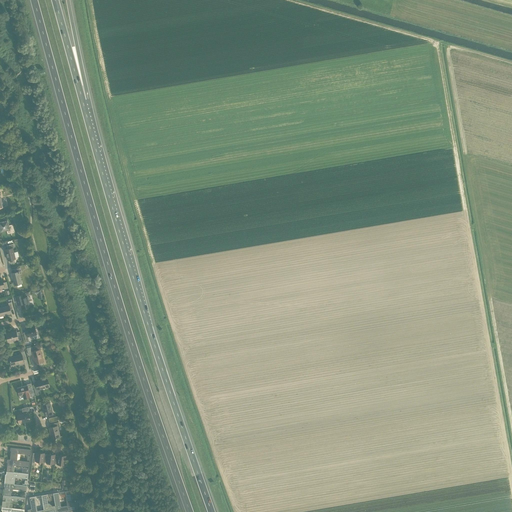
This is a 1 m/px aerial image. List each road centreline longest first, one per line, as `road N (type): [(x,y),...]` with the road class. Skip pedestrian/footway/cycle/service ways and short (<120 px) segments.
road 1 (motorway): [(34,0),(117,295),(189,511)]
road 2 (track): [(511,476),(438,49),(428,38)]
road 3 (motorway): [(211,511),(82,100)]
